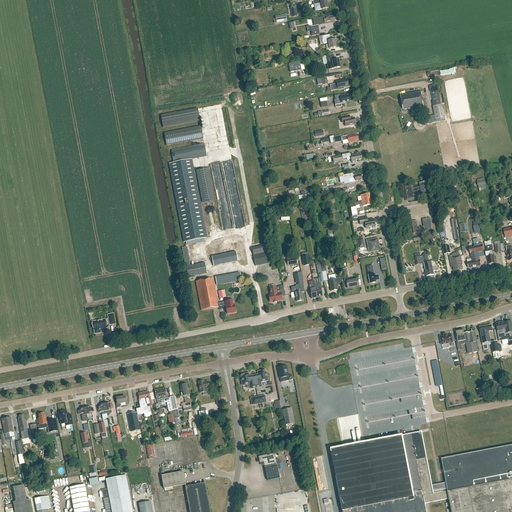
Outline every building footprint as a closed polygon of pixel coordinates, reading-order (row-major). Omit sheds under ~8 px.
[(322,1),(321,0),(312,0),(313,5),(317,5),(318,11),(328,9),(326,0),(322,1)] [(276,23),(286,21),(285,15),(275,16),(276,23)] [(329,18),(329,16),(323,17),(318,18),(320,26),(334,23),(334,21),(336,21),(335,16),(329,18)] [(319,35),(318,26),(310,27),(309,26),(306,27),(307,32),(310,31),(311,36),(319,35)] [(329,41),(329,38),(328,36),(319,38),(320,45),(323,44),(323,45),(328,44),(329,49),(336,48),(334,40),(329,41)] [(292,55),(285,60),(288,63),(294,58),(292,55)] [(334,55),(325,56),(328,70),(340,68),(338,59),(335,60),(334,55)] [(290,73),(301,71),(300,65),(299,62),(288,64),(290,73)] [(338,90),(344,89),(343,88),(348,87),(346,80),(336,82),(337,85),(330,87),(331,91),(338,90)] [(433,106),(432,106),(434,116),(428,117),(429,123),(435,122),(435,121),(445,120),(442,105),(441,105),(437,85),(429,87),(433,106)] [(424,108),(421,92),(401,96),(403,110),(409,109),(409,111),(424,108)] [(346,96),(346,95),(339,97),(339,95),(334,96),(335,100),(334,101),(335,106),(341,104),(341,103),(345,103),(345,102),(350,101),(349,95),(346,96)] [(163,128),(199,121),(197,109),(161,116),(163,128)] [(347,119),(347,116),(341,117),(342,124),(344,123),(345,127),(355,125),(354,118),(347,119)] [(167,145),(202,139),(200,127),(164,134),(167,145)] [(341,137),(342,141),(343,145),(348,144),(348,143),(356,142),(356,140),(358,140),(357,135),(355,136),(355,134),(346,136),(341,137)] [(174,163),(206,157),(204,145),(171,151),(174,163)] [(350,156),(350,154),(332,158),(333,163),(343,161),(343,159),(350,158),(351,163),(356,162),(356,161),(362,160),(361,155),(357,156),(357,155),(350,156)] [(184,242),(207,238),(192,160),(169,164),(184,242)] [(202,203),(214,201),(208,168),(196,171),(202,203)] [(352,174),(342,176),(344,184),(349,183),(355,182),(362,180),(361,174),(354,176),(353,176),(352,174)] [(430,196),(428,182),(420,184),(420,188),(413,189),(412,185),(403,187),(406,202),(420,199),(419,197),(422,196),(422,197),(430,196)] [(301,196),(295,197),(295,200),(306,199),(306,195),(305,195),(305,192),(301,192),(301,196)] [(370,205),(368,194),(360,196),(361,201),(358,201),(358,202),(354,203),(354,206),(358,205),(362,204),(362,206),(370,205)] [(367,221),(366,218),(359,219),(360,225),(365,224),(365,229),(374,227),(373,220),(367,221)] [(424,232),(432,230),(430,219),(422,220),(424,232)] [(456,219),(451,220),(455,240),(459,239),(456,219)] [(505,237),(511,235),(511,227),(503,229),(505,237)] [(358,249),(365,248),(363,238),(356,239),(358,249)] [(377,244),(377,243),(376,239),(366,241),(369,253),(377,251),(378,251),(378,250),(378,249),(379,248),(378,244),(377,244)] [(482,244),(479,244),(478,239),(473,240),(474,245),(474,247),(469,248),(470,255),(474,254),(475,258),(479,257),(478,253),(483,252),(482,244)] [(493,255),(492,252),(493,252),(491,241),(484,243),(486,253),(485,253),(486,257),(487,256),(489,265),(495,264),(493,255)] [(182,248),(185,267),(186,267),(188,277),(207,274),(205,263),(190,266),(187,248),(182,248)] [(213,266),(237,261),(236,252),(211,257),(213,266)] [(255,266),(270,263),(268,252),(253,255),(255,266)] [(420,257),(420,254),(414,255),(417,265),(424,263),(427,277),(434,275),(432,265),(429,265),(427,255),(420,257)] [(476,262),(475,258),(474,254),(470,255),(471,259),(467,260),(469,269),(473,268),(472,263),(476,262)] [(452,258),(452,255),(449,256),(449,258),(451,266),(453,266),(454,271),(462,270),(462,265),(461,256),(452,258)] [(481,267),(479,257),(475,258),(476,262),(472,263),(473,268),(481,267)] [(288,266),(297,264),(296,258),(287,259),(288,266)] [(374,274),(372,266),(366,267),(368,275),(370,284),(376,283),(376,281),(378,281),(377,275),(375,276),(374,274)] [(216,277),(217,285),(242,281),(241,273),(216,277)] [(299,286),(291,288),(292,292),(294,292),(295,298),(296,298),(297,302),(303,301),(301,293),(304,293),(303,286),(301,273),(297,274),(294,274),(296,283),(299,283),(299,286)] [(348,281),(347,275),(343,276),(344,282),(346,281),(347,288),(358,286),(357,279),(348,281)] [(331,292),(338,290),(337,284),(342,283),(341,277),(335,278),(335,279),(329,281),(331,292)] [(213,279),(196,282),(201,311),(219,308),(219,307),(225,306),(227,315),(236,313),(234,305),(233,300),(218,303),(213,279)] [(310,290),(312,299),(317,298),(315,289),(314,289),(313,284),(313,281),(308,282),(309,285),(310,290)] [(281,301),(281,300),(280,294),(284,293),(283,286),(269,289),(270,296),(268,296),(270,303),(273,302),(273,304),(277,303),(277,301),(281,300),(281,301)] [(96,322),(92,322),(93,326),(93,330),(94,330),(95,334),(101,333),(100,329),(103,328),(103,329),(107,328),(106,325),(110,324),(110,325),(115,324),(113,314),(108,315),(108,319),(96,322)] [(496,325),(499,341),(499,342),(501,342),(501,343),(508,342),(511,340),(511,325),(511,323),(511,322),(504,323),(502,324),(501,323),(499,323),(499,324),(496,325)] [(483,344),(491,342),(489,332),(492,331),(491,325),(480,328),(481,334),(483,344)] [(464,334),(464,331),(456,332),(457,338),(458,342),(463,341),(464,344),(466,344),(468,354),(478,352),(474,332),(464,334)] [(444,336),(440,337),(441,345),(442,345),(443,349),(450,348),(449,347),(454,346),(454,343),(453,343),(451,335),(447,335),(447,334),(443,335),(444,336)] [(497,342),(491,343),(493,353),(494,359),(500,358),(500,357),(497,342)] [(437,361),(431,362),(436,387),(442,386),(437,361)] [(288,375),(286,366),(278,368),(281,383),(291,380),(293,378),(292,376),(290,375),(288,375)] [(254,376),(256,388),(261,387),(260,382),(267,381),(265,371),(258,372),(258,375),(254,376)] [(256,388),(254,376),(249,377),(248,374),(241,376),(243,385),(250,384),(251,389),(256,388)] [(204,381),(198,382),(200,393),(202,393),(203,396),(207,395),(206,392),(207,392),(206,389),(209,388),(208,382),(207,382),(204,383),(204,381)] [(191,407),(189,395),(187,385),(180,386),(182,393),(181,393),(181,396),(182,396),(183,397),(184,397),(185,403),(182,403),(183,409),(191,407)] [(172,411),(170,397),(167,397),(165,389),(155,391),(157,400),(158,404),(167,402),(169,412),(172,411)] [(150,413),(151,413),(150,407),(152,406),(150,398),(148,392),(138,394),(140,401),(139,401),(140,405),(140,408),(136,409),(137,415),(144,414),(145,414),(150,413)] [(117,408),(120,408),(120,404),(126,403),(125,397),(116,398),(117,403),(116,403),(117,408)] [(105,404),(107,415),(110,414),(112,412),(111,411),(111,409),(113,408),(112,404),(110,405),(110,403),(105,404)] [(102,415),(107,415),(105,404),(100,405),(100,407),(98,407),(98,411),(101,411),(101,413),(102,415)] [(85,408),(86,415),(92,414),(91,412),(93,412),(93,408),(91,409),(90,407),(85,408)] [(87,418),(86,415),(85,408),(80,409),(80,411),(78,411),(79,415),(81,414),(81,416),(82,418),(84,419),(87,418)] [(283,410),(284,419),(292,417),(291,409),(283,410)] [(65,424),(66,426),(73,425),(71,418),(68,419),(66,411),(59,413),(61,425),(65,424)] [(136,413),(127,414),(130,432),(140,430),(136,413)] [(39,415),(39,419),(38,419),(40,425),(37,426),(38,430),(47,428),(48,433),(58,431),(56,420),(46,422),(45,417),(44,418),(44,414),(39,415)] [(19,418),(18,418),(20,432),(22,440),(29,438),(27,427),(26,420),(24,420),(24,415),(19,416),(19,418)] [(9,433),(9,434),(10,437),(10,440),(15,439),(11,418),(6,419),(8,427),(9,433)] [(32,439),(34,439),(39,438),(36,425),(30,426),(32,439)] [(426,459),(422,433),(411,435),(364,444),(344,448),(331,450),(342,508),(344,508),(344,511),(343,511),(511,511),(511,445),(442,459),(444,469),(444,473),(447,485),(441,486),(440,487),(439,488),(438,489),(432,490),(426,459)] [(22,454),(20,442),(16,442),(19,464),(24,464),(23,454),(22,454)] [(147,459),(155,458),(153,445),(145,446),(147,459)] [(258,457),(259,462),(259,463),(260,463),(260,464),(262,465),(264,465),(267,481),(279,478),(277,470),(281,469),(280,464),(276,465),(274,453),(258,457)] [(173,490),(172,487),(185,485),(183,472),(161,476),(163,489),(164,489),(165,491),(173,490)] [(105,511),(132,511),(125,476),(106,480),(108,489),(102,490),(105,511)] [(90,486),(99,485),(99,477),(89,479),(90,486)] [(189,511),(209,511),(205,484),(185,488),(189,511)] [(73,511),(89,511),(85,485),(69,488),(73,511)] [(27,500),(24,486),(13,488),(16,502),(13,503),(14,511),(32,511),(30,500),(27,500)] [(36,511),(47,511),(47,509),(51,509),(49,497),(34,499),(37,511),(36,511)] [(139,511),(152,511),(151,501),(138,504),(139,511)]
